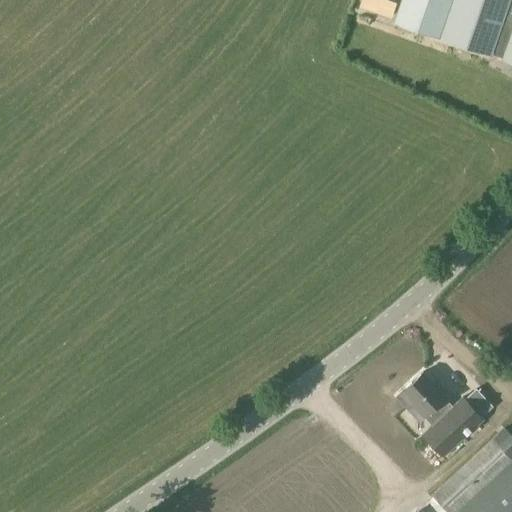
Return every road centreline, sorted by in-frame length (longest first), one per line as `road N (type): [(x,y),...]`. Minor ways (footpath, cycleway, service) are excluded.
road 1 (tertiary): [(119,511),(369,337),(462,258),(511,200)]
road 2 (unknown): [(403,308),(440,347),(511,395)]
